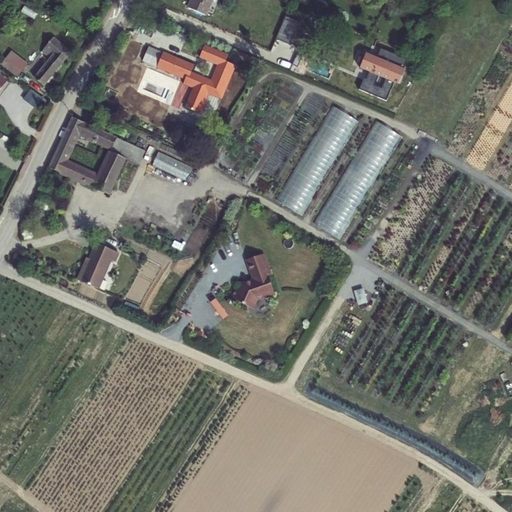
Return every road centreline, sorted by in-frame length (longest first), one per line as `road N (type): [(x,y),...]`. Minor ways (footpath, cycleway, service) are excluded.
road 1 (unclassified): [(422,460),(0,269)]
road 2 (residential): [(0,243),(128,0)]
